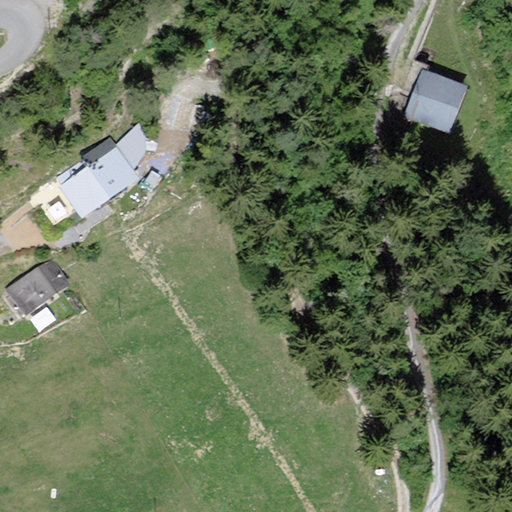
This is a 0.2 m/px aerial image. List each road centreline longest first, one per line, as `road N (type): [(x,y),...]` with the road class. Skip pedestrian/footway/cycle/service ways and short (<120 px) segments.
road 1 (track): [(420,0),(394,50),(369,152),(435,417),(442,465),(435,511)]
road 2 (track): [(407,511),(391,440),(299,317),(262,240)]
